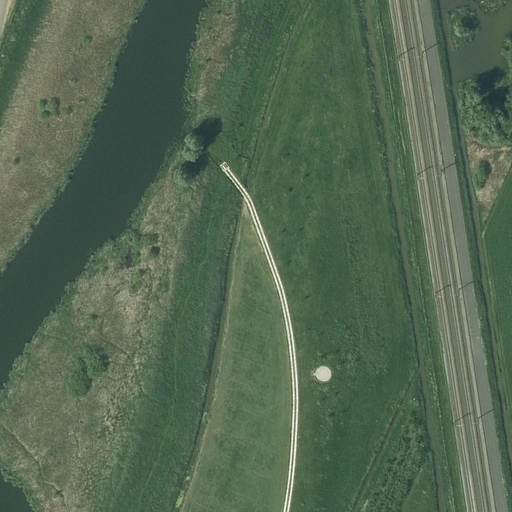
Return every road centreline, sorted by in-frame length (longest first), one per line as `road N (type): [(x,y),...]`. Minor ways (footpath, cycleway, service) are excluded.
road 1 (track): [(457,511),(379,0)]
road 2 (track): [(226,170),(249,202),(287,321),(295,399),(285,511)]
